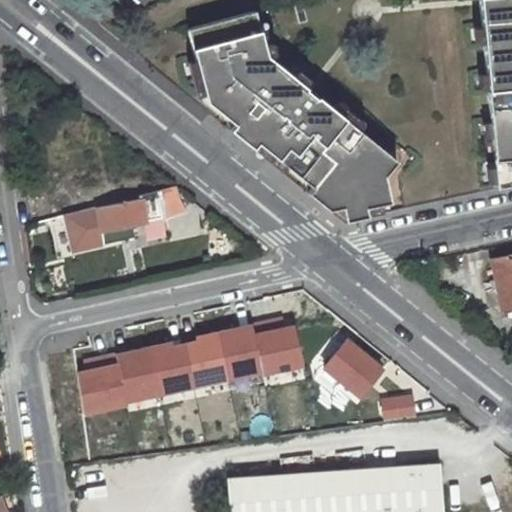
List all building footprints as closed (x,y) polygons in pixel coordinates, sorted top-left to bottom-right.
[(511,0),(478,0),(497,189),(511,185),(511,0)] [(267,56),(256,14),(188,32),(207,103),(234,125),(235,124),(248,134),(243,139),(254,148),(257,143),(313,188),(308,193),(329,211),(342,208),(345,221),(368,217),(366,208),(390,203),(385,176),(396,161),(267,56)] [(174,187),(138,196),(139,201),(98,210),(97,207),(67,215),(74,251),(133,235),(131,224),(165,218),(186,212),(178,198),(176,188),(174,187)] [(511,254),(492,257),(502,309),(511,307),(511,254)] [(297,327),(245,338),(256,388),(308,375),(297,327)] [(217,337),(170,346),(186,402),(230,391),(217,337)] [(383,373),(343,342),(312,379),(353,413),(383,373)] [(106,363),(108,371),(118,416),(162,404),(151,352),(106,363)] [(108,371),(67,381),(74,427),(118,416),(108,371)] [(414,392),(374,394),(375,426),(416,423),(414,392)] [(226,481),(228,511),(441,511),(438,465),(226,481)]
